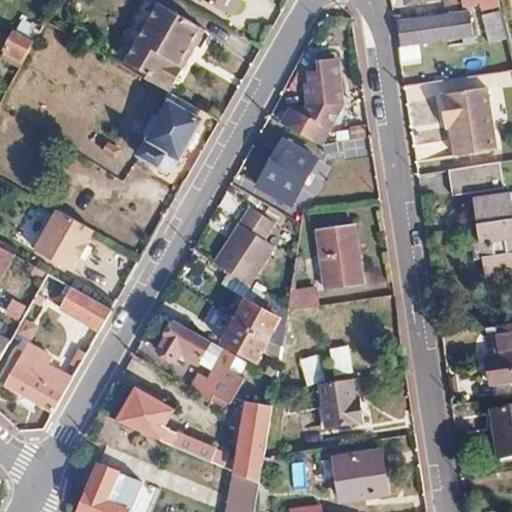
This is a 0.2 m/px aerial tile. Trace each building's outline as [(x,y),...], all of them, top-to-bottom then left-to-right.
[(206,0),(230,13),(237,0),(206,0)] [(480,3),(482,12),(487,11),(484,0),(405,0),(406,4),(427,0),(444,0),(446,6),(463,2),(464,7),(480,3)] [(171,87),(186,60),(179,56),(186,45),(193,49),(204,30),(158,4),(125,61),(130,63),(166,84),(171,87)] [(470,11),(398,20),(401,45),(473,36),(470,11)] [(493,33),(487,11),(482,12),(488,34),(493,33)] [(5,50),(23,60),(31,46),(34,41),(15,31),(5,50)] [(186,60),(193,49),(186,45),(179,56),(186,60)] [(313,81),(308,81),(313,107),(308,115),(297,109),(288,125),(320,144),(343,104),(336,57),(319,60),(321,70),(311,71),(313,81)] [(127,68),(164,89),(166,84),(130,63),(127,68)] [(444,118),(449,117),(450,128),(455,157),(496,151),(487,88),(440,95),(444,118)] [(198,117),(201,110),(175,95),(140,155),(160,167),(168,154),(180,160),(203,120),(198,117)] [(257,187),(271,195),(274,189),(281,194),(295,201),(319,158),(283,139),(257,187)] [(122,149),(110,141),(104,150),(116,159),(122,149)] [(505,187),(501,163),(449,170),(453,195),(505,187)] [(278,199),(281,194),(274,189),(271,195),(278,199)] [(486,279),(511,275),(511,194),(511,191),(473,197),(480,242),(472,244),(474,259),(482,258),(486,279)] [(251,207),(213,262),(251,287),(276,247),(266,241),(277,225),(251,207)] [(86,244),(94,230),(58,210),(34,251),(71,270),(78,257),(81,258),(88,245),(86,244)] [(317,229),(326,289),(362,283),(354,224),(317,229)] [(0,277),(13,254),(4,249),(0,255),(0,277)] [(32,274),(45,282),(49,274),(36,267),(32,274)] [(288,311),(320,306),(316,286),(291,289),(288,311)] [(61,309),(100,331),(107,319),(113,309),(73,287),(61,309)] [(235,321),(282,346),(284,334),(275,329),(281,318),(278,316),(283,307),(253,288),(235,321)] [(5,313),(20,321),(28,305),(14,297),(5,313)] [(286,320),(284,334),(282,346),(281,355),(295,357),(300,323),(286,320)] [(0,361),(11,341),(0,335),(0,328),(3,323),(0,321),(0,361)] [(200,373),(191,388),(211,400),(213,397),(229,370),(237,356),(176,321),(158,351),(177,363),(182,356),(199,366),(207,351),(219,358),(207,378),(200,373)] [(281,355),(282,346),(235,321),(224,343),(257,361),(262,351),(280,361),(281,355)] [(511,383),(511,324),(493,327),(498,355),(489,357),(494,386),(511,383)] [(6,384),(56,412),(74,379),(55,369),(58,364),(50,360),(52,358),(28,345),(6,384)] [(350,345),(327,348),(328,355),(303,358),(307,384),(336,380),(335,374),(354,371),(350,345)] [(277,379),(278,370),(269,365),(265,372),(277,379)] [(245,379),(229,370),(213,397),(230,406),(245,379)] [(354,379),(318,385),(326,429),(364,424),(360,397),(356,398),(354,379)] [(117,422),(211,463),(213,461),(225,466),(230,454),(166,426),(175,410),(137,388),(117,422)] [(264,458),(272,406),(245,402),(234,473),(260,484),(264,458)] [(511,409),(492,413),(501,463),(511,460),(511,409)] [(390,493),(383,451),(334,459),(341,500),(390,493)] [(78,511),(128,511),(141,482),(99,464),(78,511)] [(260,484),(234,473),(227,511),(255,511),(256,505),(258,491),(260,484)] [(269,493),(258,491),(256,505),(267,507),(269,493)]
